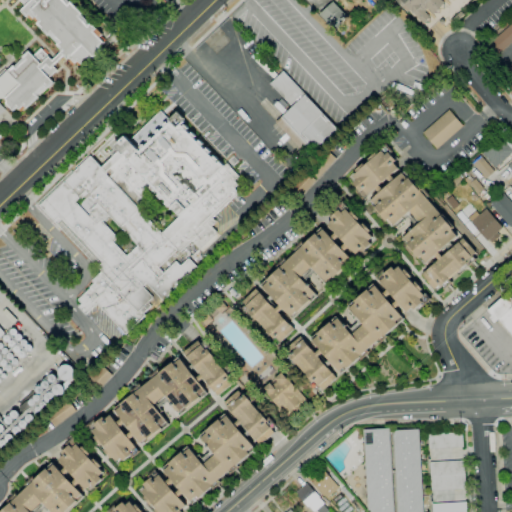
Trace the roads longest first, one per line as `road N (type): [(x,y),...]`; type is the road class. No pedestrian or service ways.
road 1 (residential): [(210,0),(0,199)]
road 2 (residential): [(511,263),(446,330),(479,398)]
road 3 (secondary): [(479,398),(370,406),(335,419)]
road 4 (secondary): [(335,419),(226,511)]
